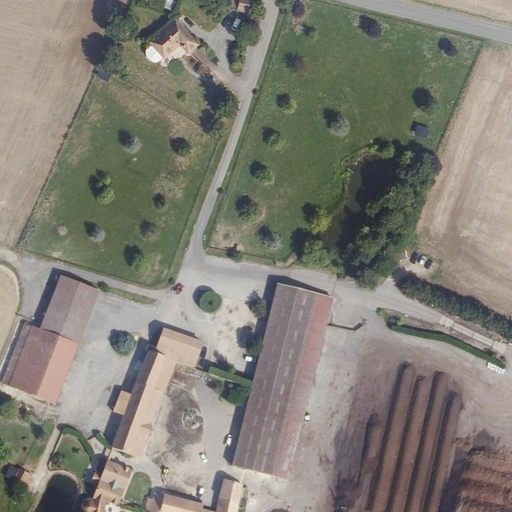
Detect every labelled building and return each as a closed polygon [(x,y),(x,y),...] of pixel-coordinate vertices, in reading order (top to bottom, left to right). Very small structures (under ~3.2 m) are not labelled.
[(239,11),(241,0),(233,0),(232,10),(239,11)] [(254,14),(257,2),(255,0),(241,0),(239,11),(254,14)] [(158,61),(176,45),(184,54),(193,46),(168,19),(141,43),(145,47),(156,59),(158,61)] [(150,65),(156,59),(145,47),(139,53),(139,58),(145,64),(150,65)] [(59,279),(45,318),(82,330),(96,292),(59,279)] [(274,479),(323,299),(283,288),(234,468),(247,471),(274,479)] [(288,482),(337,302),(323,299),(274,479),(288,482)] [(82,330),(45,318),(40,332),(66,341),(69,342),(77,345),(82,330)] [(30,328),(25,326),(4,381),(9,383),(13,385),(33,329),(30,328)] [(40,332),(33,329),(13,385),(45,398),(48,399),(69,342),(66,341),(40,332)] [(192,369),(200,344),(164,332),(156,356),(147,352),(131,395),(124,416),(112,449),(139,459),(142,450),(145,451),(152,432),(154,433),(158,422),(155,421),(165,393),(157,390),(168,360),(179,364),(192,369)] [(168,394),(179,364),(168,360),(157,390),(165,393),(168,394)] [(124,416),(131,395),(121,392),(114,413),(124,416)] [(85,508),(97,511),(96,511),(106,511),(110,503),(117,505),(119,501),(130,470),(105,461),(91,495),(85,508)] [(11,465),(6,476),(14,480),(19,469),(11,465)] [(20,482),(29,485),(33,475),(24,472),(20,482)] [(238,504),(243,486),(226,481),(220,499),(238,504)] [(160,511),(164,500),(154,497),(149,511),(160,511)] [(183,511),(186,502),(165,497),(164,500),(160,511),(183,511)] [(235,511),(238,504),(220,499),(217,510),(186,502),(183,511),(235,511)]
